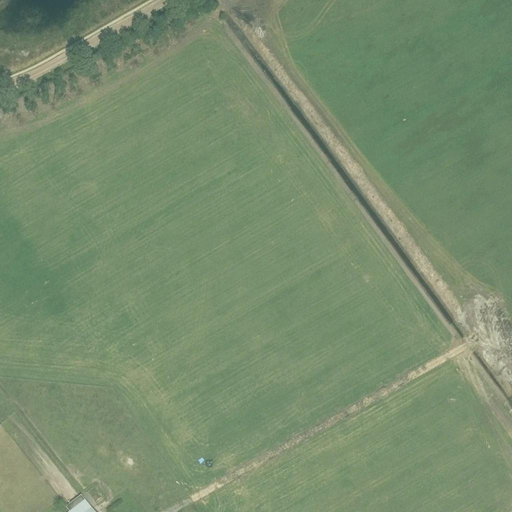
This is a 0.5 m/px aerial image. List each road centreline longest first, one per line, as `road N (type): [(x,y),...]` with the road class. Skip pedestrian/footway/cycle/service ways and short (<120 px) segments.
road 1 (track): [(169,511),(477,336)]
road 2 (track): [(166,0),(0,85)]
